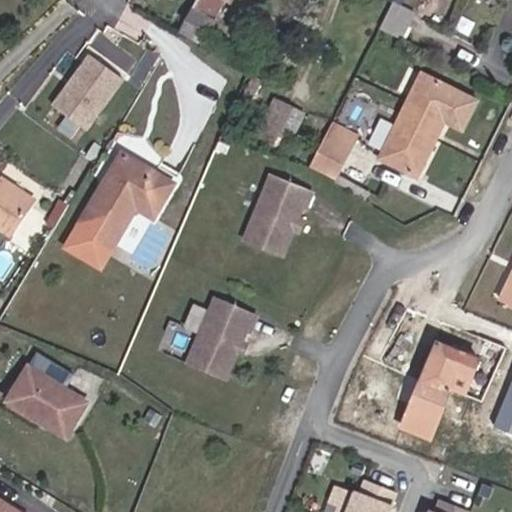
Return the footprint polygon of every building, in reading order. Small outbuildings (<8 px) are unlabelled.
[(200,0),(197,6),(194,11),(217,22),(220,24),(227,12),(225,8),(208,0),(200,0)] [(511,0),(431,0),(472,19),(482,2),(511,14),(511,0)] [(194,11),(180,36),(202,47),(217,22),(194,11)] [(47,102),(85,128),(121,77),(83,51),(47,102)] [(480,109),(425,83),(385,168),(421,185),(448,130),(466,137),(480,109)] [(361,146),(337,133),(313,180),(338,192),(361,146)] [(165,217),(185,184),(137,155),(96,222),(94,225),(128,246),(144,222),(147,217),(151,212),(164,219),(165,217)] [(286,259),(310,212),(312,213),(321,198),(281,178),(249,240),(286,259)] [(0,223),(22,238),(42,209),(0,181),(0,223)] [(263,322),(222,304),(193,368),(232,385),(253,337),(257,338),(263,322)] [(447,343),(410,426),(438,438),(468,370),(478,374),(484,360),(447,343)] [(61,380),(67,369),(33,351),(27,362),(61,380)] [(96,404),(39,370),(18,404),(75,437),(96,404)] [(399,511),(401,509),(396,507),(402,492),(373,481),(367,496),(353,490),(347,507),(344,511),(399,511)] [(347,507),(353,490),(344,487),(338,503),(347,507)] [(0,511),(20,511),(0,499),(0,511)] [(443,511),(476,511),(477,511),(448,500),(443,511)]
